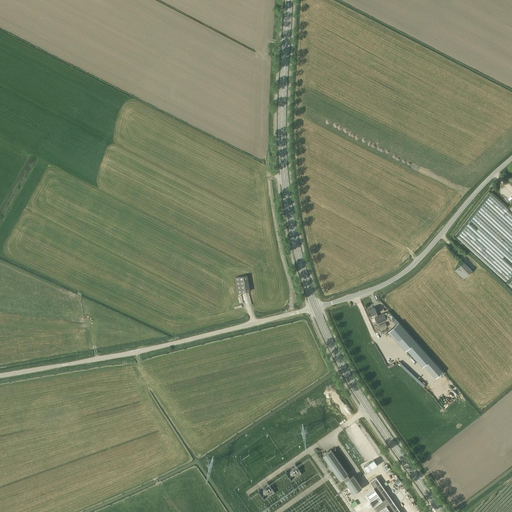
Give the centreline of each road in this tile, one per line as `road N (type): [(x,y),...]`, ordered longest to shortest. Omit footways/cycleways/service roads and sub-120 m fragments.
road 1 (unclassified): [(0,376),(315,308)]
road 2 (tertiary): [(315,308),(284,178),(288,0)]
road 3 (unclassified): [(315,308),(405,271),(511,158)]
road 4 (tertiary): [(439,511),(359,396),(315,308)]
